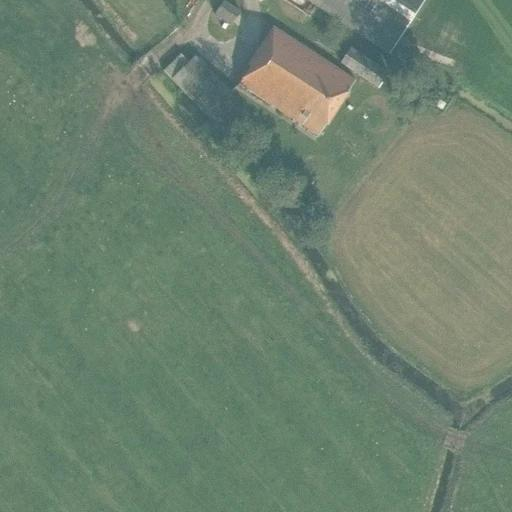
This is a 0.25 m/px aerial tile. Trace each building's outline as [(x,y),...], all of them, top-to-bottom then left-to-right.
[(307,0),(390,54),(425,0),(307,0)] [(240,13),(223,1),(214,15),(230,27),(240,13)] [(249,67),(250,68),(239,84),(318,137),(355,82),(273,27),(249,67)] [(388,75),(350,50),(339,64),(379,90),(388,75)] [(171,80),(229,140),(247,121),(225,99),(230,93),(195,57),(188,63),(181,55),(163,72),(171,80)]
